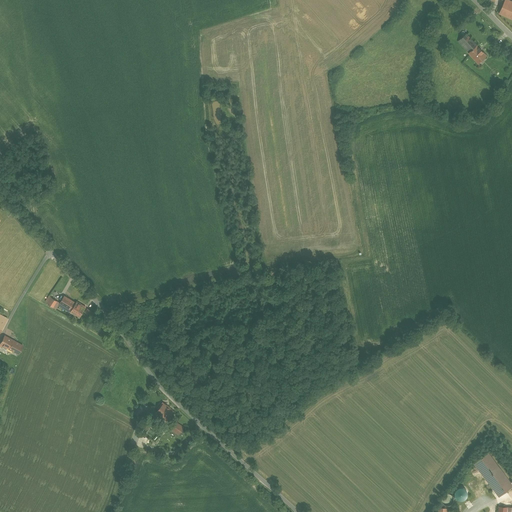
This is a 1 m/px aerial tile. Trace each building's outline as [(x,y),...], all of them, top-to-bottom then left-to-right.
[(511,2),(507,0),(504,0),(499,13),(511,19),(511,2)] [(475,43),(466,33),(458,41),(466,50),(468,48),(471,51),(474,47),(472,45),(475,43)] [(474,47),(471,51),(468,48),(466,50),(478,64),(487,56),(475,43),(472,45),(474,47)] [(457,58),(448,49),(446,52),(454,61),(457,58)] [(76,303),(64,296),(61,303),(72,310),(76,303)] [(44,304),(56,308),(59,301),(47,297),(44,304)] [(86,307),(77,302),(76,303),(72,310),(71,311),(80,317),(86,307)] [(0,311),(0,328),(1,329),(8,316),(0,311)] [(5,332),(0,341),(0,342),(18,351),(23,341),(5,332)] [(172,411),(160,401),(154,409),(166,419),(172,411)] [(511,485),(511,482),(489,452),(475,463),(499,495),(511,485)] [(463,487),(462,487),(461,487),(459,487),(458,488),(457,488),(456,489),(456,490),(455,490),(455,491),(455,492),(455,493),(455,494),(455,495),(455,496),(456,497),(456,498),(457,498),(457,499),(458,499),(459,500),(460,500),(461,500),(463,500),(464,499),(465,499),(465,498),(466,498),(466,497),(467,497),(467,496),(467,495),(468,494),(468,493),(467,493),(467,492),(467,491),(467,490),(466,490),(466,489),(465,488),(464,488),(463,487)] [(450,493),(448,493),(447,493),(446,493),(445,494),(444,494),(443,495),(443,496),(442,496),(442,497),(442,498),(442,499),(441,500),(442,501),(442,502),(442,503),(443,504),(444,504),(445,505),(446,505),(447,506),(448,506),(449,505),(450,505),(451,504),(452,504),(453,503),(454,502),(454,501),(454,499),(454,498),(453,497),(453,496),(452,495),(451,494),(450,494),(450,493)]
